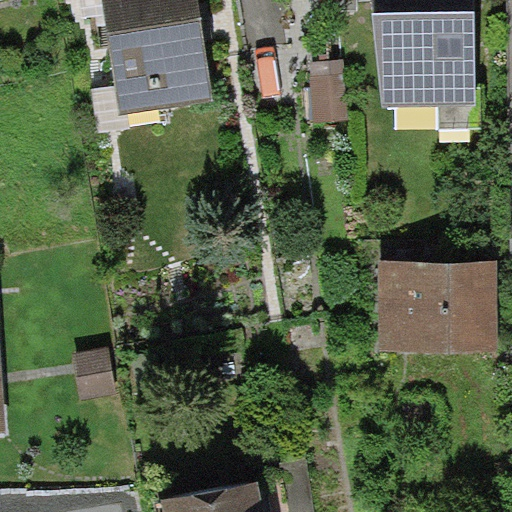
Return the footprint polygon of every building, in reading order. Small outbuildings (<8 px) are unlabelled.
[(79,0),(82,18),(104,15),(115,86),(91,89),(98,133),(131,128),(129,115),(214,102),(198,0),(79,0)] [(476,0),(371,0),(383,107),(420,108),(419,126),(438,126),(438,129),(486,130),(486,83),(476,83),(476,0)] [(310,62),(314,122),(350,119),(345,59),(310,62)] [(498,261),(377,260),(377,350),(497,351),(498,261)] [(263,511),(258,483),(161,501),(162,511),(263,511)]
